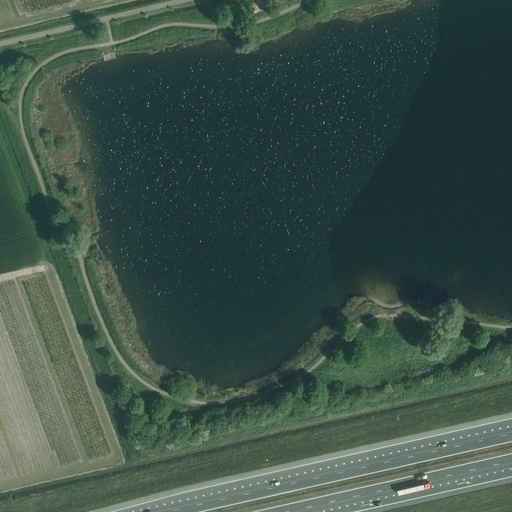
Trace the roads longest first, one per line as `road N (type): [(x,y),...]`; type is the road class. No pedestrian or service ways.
road 1 (motorway): [(511,433),(165,511)]
road 2 (motorway): [(288,511),(511,461)]
